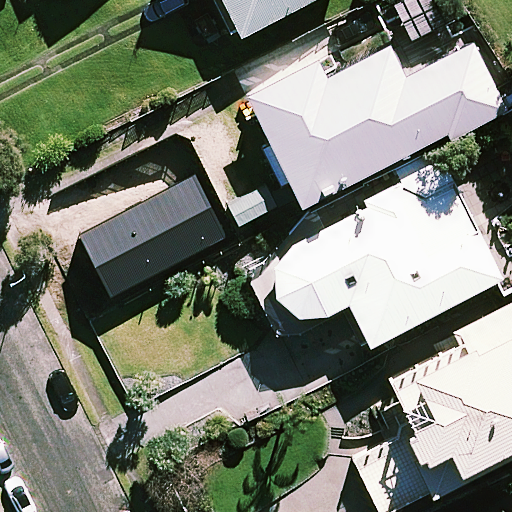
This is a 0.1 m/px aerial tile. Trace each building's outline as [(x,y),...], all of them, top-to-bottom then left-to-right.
[(223,0),(241,34),(307,0),(223,0)] [(281,184),(290,180),(300,202),(503,108),(473,45),(405,76),(391,45),(322,77),(309,50),(244,80),(272,142),(263,146),(281,184)] [(500,277),(444,167),(338,221),(245,269),(281,339),(351,303),(371,342),(500,277)] [(73,226),(97,284),(215,233),(191,176),(73,226)] [(354,459),(381,511),(384,511),(427,491),(430,496),(511,453),(511,302),(411,354),(416,364),(390,377),(416,427),(354,459)]
